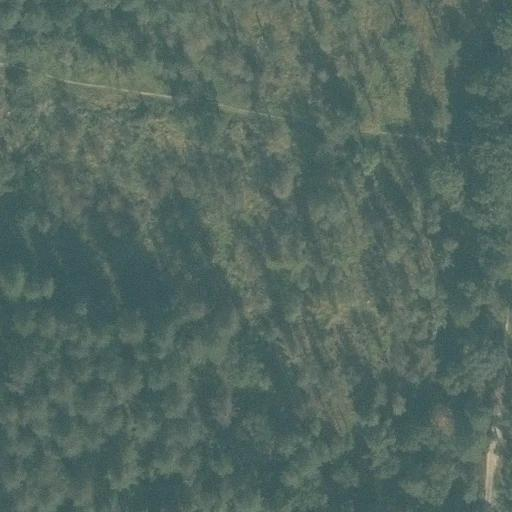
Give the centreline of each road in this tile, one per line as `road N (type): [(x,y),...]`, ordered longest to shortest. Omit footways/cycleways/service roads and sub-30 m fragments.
road 1 (track): [(11,64),(511,147)]
road 2 (track): [(239,511),(451,387),(480,143)]
road 3 (track): [(490,511),(511,242)]
